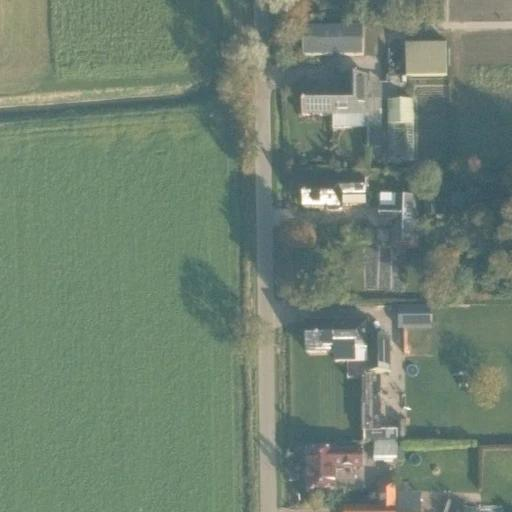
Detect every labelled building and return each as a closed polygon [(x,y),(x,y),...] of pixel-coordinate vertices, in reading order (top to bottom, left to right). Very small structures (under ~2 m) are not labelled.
[(433,7),(428,0),(407,0),(418,16),(433,7)] [(377,20),(389,20),(388,7),(377,7),(377,20)] [(363,57),(363,29),(303,29),(303,57),(363,57)] [(406,79),(446,79),(446,47),(406,47),(406,79)] [(302,117),(333,117),(333,130),(367,130),(367,150),(382,150),(382,100),(367,100),(368,86),(367,78),(340,78),(341,91),(302,91),(302,117)] [(413,162),(413,102),(388,102),(388,162),(413,162)] [(499,193),(499,176),(480,176),(481,194),(499,193)] [(342,212),(342,206),(366,206),(365,180),(322,181),(322,184),(304,185),(304,210),(327,210),(327,213),(342,212)] [(436,196),(425,196),(424,217),(435,217),(436,196)] [(420,199),(396,198),(395,209),(380,209),(380,223),(395,223),(394,247),(419,247),(420,199)] [(384,267),(372,268),(373,291),(409,289),(407,255),(395,256),(394,249),(383,249),(384,267)] [(439,330),(439,304),(406,304),(406,330),(439,330)] [(307,354),(334,354),(334,365),(356,364),(356,353),(368,353),(368,356),(367,356),(367,376),(382,376),(389,376),(389,336),(368,336),(368,323),(306,324),(307,354)] [(414,404),(414,419),(427,420),(427,404),(414,404)] [(365,443),(375,443),(397,443),(397,431),(378,431),(378,422),(365,422),(365,443)] [(397,443),(375,443),(375,463),(404,463),(404,448),(397,448),(397,443)] [(335,469),(362,469),(362,452),(308,452),(309,491),(335,491),(335,469)] [(342,511),(395,511),(396,507),(396,483),(378,483),(378,507),(342,507),(342,511)]
